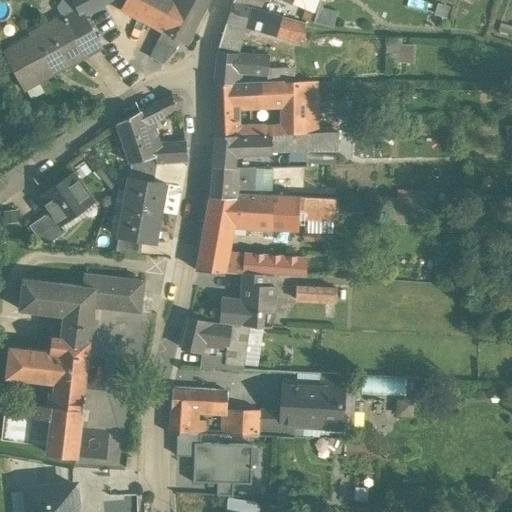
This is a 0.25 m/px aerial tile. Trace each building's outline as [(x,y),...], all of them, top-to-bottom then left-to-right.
[(81,10),(85,18),(109,4),(106,0),(75,0),(76,1),(81,10)] [(125,0),(121,10),(148,24),(160,0),(125,0)] [(160,0),(148,24),(163,32),(180,40),(185,44),(208,0),(160,0)] [(262,0),(234,0),(232,4),(257,11),(262,0)] [(76,2),(59,10),(60,11),(59,11),(64,20),(81,10),(76,2)] [(257,11),(232,4),(223,35),(240,40),(244,26),(276,35),(281,18),(257,11)] [(317,5),(314,21),(331,25),(335,10),(317,5)] [(85,18),(81,10),(64,20),(82,51),(99,42),(85,18)] [(305,25),(281,18),(276,35),(293,39),(293,35),(301,35),(305,25)] [(82,51),(64,20),(5,52),(24,88),(84,55),(82,51)] [(163,32),(151,57),(162,64),(175,50),(180,40),(163,32)] [(240,40),(223,35),(217,52),(235,53),(238,45),(240,40)] [(414,62),(412,41),(387,43),(388,63),(414,62)] [(253,47),(238,45),(235,53),(235,55),(253,55),(253,52),(253,47)] [(235,53),(217,52),(214,86),(232,85),(232,80),(238,79),(238,73),(257,74),(258,56),(253,55),(235,55),(235,53)] [(260,56),(258,56),(257,74),(267,74),(267,70),(267,69),(268,59),(268,56),(260,56)] [(280,84),(260,85),(262,104),(273,104),(273,105),(281,105),(280,84)] [(303,84),(280,84),(281,105),(282,127),(264,128),(265,137),(270,137),(270,134),(290,134),(316,132),(315,84),(303,84)] [(232,85),(214,86),(216,137),(235,136),(235,139),(238,139),(238,132),(239,132),(238,106),(262,105),(262,104),(260,85),(232,85)] [(170,97),(157,104),(162,116),(181,106),(180,102),(181,100),(171,95),(170,97)] [(157,104),(146,109),(151,122),(162,116),(157,104)] [(146,109),(116,124),(130,164),(131,163),(155,157),(152,145),(146,125),(151,122),(146,109)] [(159,144),(151,122),(146,125),(152,145),(159,144)] [(264,126),(245,128),(239,132),(238,132),(238,139),(265,137),(264,128),(264,126)] [(316,132),(290,134),(289,150),(337,150),(338,131),(316,132)] [(235,136),(216,137),(213,167),(234,168),(235,155),(272,154),(272,152),(277,152),(277,150),(289,150),(290,134),(270,134),(270,137),(265,137),(238,139),(235,139),(235,136)] [(159,144),(152,145),(155,157),(157,163),(188,161),(185,143),(159,144)] [(155,157),(131,163),(129,176),(152,180),(156,163),(157,163),(155,157)] [(234,168),(213,167),(211,197),(235,198),(235,195),(237,195),(238,169),(234,168)] [(255,168),(238,169),(237,195),(242,195),(254,195),(255,168)] [(74,175),(58,186),(53,186),(49,189),(48,193),(41,198),(50,211),(60,224),(61,222),(92,201),(74,175)] [(152,180),(129,176),(123,207),(160,214),(166,183),(152,180)] [(235,198),(211,197),(201,249),(227,250),(230,228),(240,228),(242,195),(237,195),(235,195),(235,198)] [(254,195),(242,195),(240,228),(270,229),(271,222),(272,209),(273,196),(254,195)] [(305,198),(273,196),(272,209),(271,222),(270,229),(292,230),(296,225),(296,213),(303,213),(305,212),(305,198)] [(335,199),(305,198),(305,212),(305,219),(334,221),(335,199)] [(414,201),(383,200),(383,217),(413,218),(414,201)] [(160,214),(123,207),(118,235),(142,240),(155,242),(160,214)] [(50,211),(29,226),(41,243),(49,244),(67,231),(61,222),(60,224),(50,211)] [(304,241),(333,242),(334,221),(305,219),(304,241)] [(142,240),(118,235),(115,251),(140,254),(142,240)] [(227,250),(201,249),(197,271),(231,272),(234,255),(226,254),(227,250)] [(303,254),(291,253),(291,258),(290,275),(302,276),(303,254)] [(266,257),(234,255),(231,272),(243,273),(264,274),(266,257)] [(291,258),(266,257),(264,274),(274,275),(290,275),(291,258)] [(264,274),(243,273),(243,284),(273,285),(274,275),(264,274)] [(145,281),(85,274),(84,286),(97,288),(97,289),(143,295),(145,281)] [(84,286),(25,279),(21,309),(65,315),(62,337),(91,340),(95,306),(97,289),(97,288),(84,286)] [(273,285),(243,284),(241,302),(224,300),(224,323),(260,327),(261,327),(271,328),(272,325),(261,324),(262,312),(272,314),(273,285)] [(336,288),(297,287),(296,300),(335,302),(336,288)] [(143,295),(97,289),(95,306),(141,312),(143,295)] [(230,326),(188,322),(182,348),(199,350),(200,342),(225,345),(228,345),(230,326)] [(248,328),(230,326),(228,345),(225,345),(224,356),(224,363),(244,364),(245,363),(248,328)] [(260,327),(248,328),(245,363),(254,365),(261,327),(260,327)] [(62,337),(52,336),(50,351),(49,359),(60,360),(57,382),(56,391),(52,391),(50,405),(49,418),(53,418),(49,445),(49,453),(77,457),(83,411),(85,411),(87,394),(85,393),(89,356),(93,356),(95,341),(91,340),(62,337)] [(50,351),(11,346),(7,376),(57,382),(60,360),(49,359),(50,351)] [(224,356),(201,355),(200,368),(224,370),(224,363),(224,356)] [(244,364),(224,363),(224,370),(243,371),(244,364)] [(342,375),(318,374),(318,386),(342,387),(342,375)] [(365,395),(394,395),(394,416),(410,416),(411,377),(366,377),(365,395)] [(282,410),(282,412),(259,411),(258,436),(288,437),(289,425),(342,428),(342,427),(339,426),(340,412),(342,412),(343,410),(342,410),(342,405),(343,405),(343,404),(341,404),(341,389),(344,389),(344,387),(342,387),(318,386),(316,386),(316,387),(308,387),(308,386),(296,385),(296,386),(286,386),(286,384),(285,384),(284,398),(283,397),(283,399),(285,399),(284,410),(282,410)] [(213,393),(172,389),(170,433),(175,433),(189,433),(190,421),(190,410),(213,412),(213,393)] [(227,394),(213,393),(213,412),(226,412),(226,409),(227,394)] [(238,394),(227,394),(226,409),(237,410),(238,394)] [(50,405),(34,403),(33,416),(49,418),(50,405)] [(259,411),(238,410),(238,416),(237,435),(258,436),(259,411)] [(33,416),(5,413),(2,439),(49,445),(53,418),(49,418),(33,416)] [(238,416),(226,416),(226,434),(237,435),(238,416)] [(205,422),(190,421),(189,433),(201,434),(204,434),(205,422)] [(189,433),(175,433),(174,456),(193,456),(193,443),(201,443),(201,434),(189,433)] [(201,443),(193,443),(193,456),(192,485),(215,485),(215,497),(236,497),(236,485),(251,485),(251,443),(201,443)] [(77,511),(75,486),(26,491),(28,511),(77,511)] [(258,511),(259,505),(227,500),(226,511),(258,511)]
